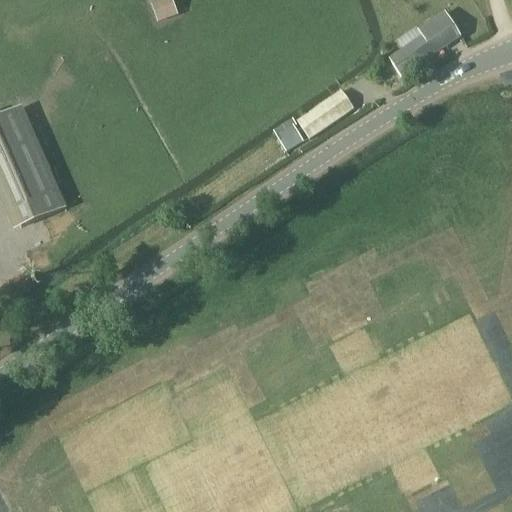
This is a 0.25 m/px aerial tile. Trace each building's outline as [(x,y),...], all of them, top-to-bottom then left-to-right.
[(172,0),(165,0),(151,5),(158,23),(178,15),(172,0)] [(402,78),(461,38),(443,11),(416,29),(422,38),(389,59),(402,78)] [(309,141),(353,110),(341,92),(297,123),(309,141)] [(0,179),(21,229),(65,210),(22,109),(0,118),(0,179)] [(273,133),(276,138),(286,154),(304,144),(293,127),(296,126),(292,120),(273,133)]
